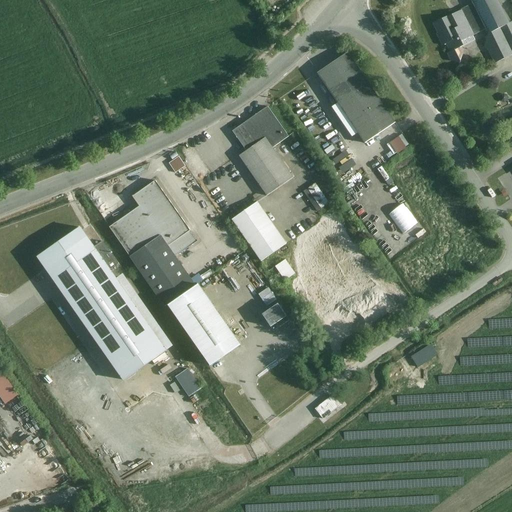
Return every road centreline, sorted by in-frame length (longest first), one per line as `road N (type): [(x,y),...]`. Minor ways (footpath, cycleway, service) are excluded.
road 1 (residential): [(346,0),(280,68),(200,124),(0,207)]
road 2 (residential): [(511,261),(270,439)]
road 3 (residential): [(347,0),(474,183)]
